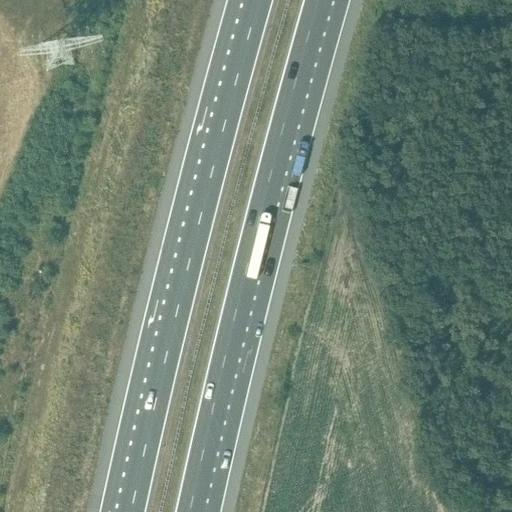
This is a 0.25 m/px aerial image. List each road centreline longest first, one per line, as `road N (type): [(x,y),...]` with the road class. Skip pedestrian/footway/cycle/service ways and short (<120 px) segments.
road 1 (motorway): [(258,0),(130,511)]
road 2 (motorway): [(191,511),(316,0)]
